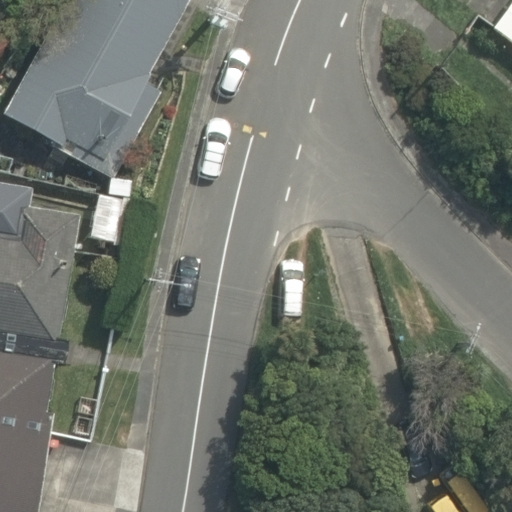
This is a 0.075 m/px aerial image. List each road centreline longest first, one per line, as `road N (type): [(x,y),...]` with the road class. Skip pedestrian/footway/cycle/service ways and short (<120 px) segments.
road 1 (residential): [(182,511),(209,335),(262,92)]
road 2 (residential): [(262,92),(402,209),(511,323)]
